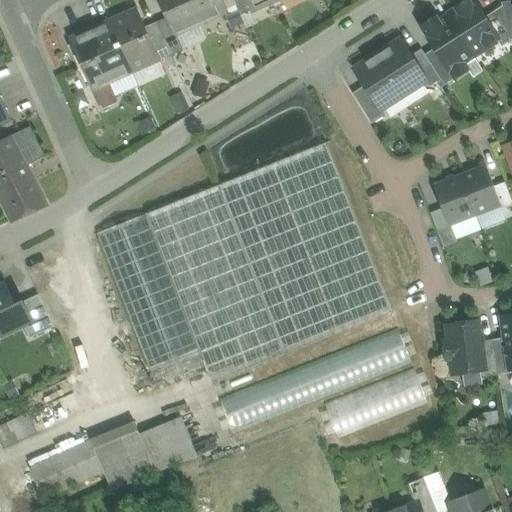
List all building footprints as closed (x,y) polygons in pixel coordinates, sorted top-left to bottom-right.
[(159,0),(167,17),(175,34),(200,23),(224,12),(226,11),(221,0),(159,0)] [(221,0),(226,11),(224,12),(226,17),(228,16),(239,11),(234,0),(221,0)] [(241,16),(253,10),(247,0),(234,0),(239,11),(241,16)] [(275,0),(247,0),(253,10),(275,0)] [(473,0),(470,0),(447,15),(474,57),(498,41),(499,41),(484,18),(473,0)] [(511,0),(502,3),(502,6),(509,38),(511,37),(511,0)] [(502,6),(484,18),(499,41),(498,41),(502,47),(510,42),(509,38),(502,6)] [(136,9),(110,21),(133,72),(157,61),(159,60),(145,27),(136,9)] [(253,10),(241,16),(244,23),(247,28),(258,23),(253,10)] [(244,23),(241,16),(239,11),(228,16),(233,27),(244,23)] [(474,57),(447,15),(438,20),(436,17),(421,27),(435,49),(452,74),(465,66),(464,64),(474,57)] [(175,34),(167,17),(156,22),(171,55),(171,56),(184,50),(176,33),(175,34)] [(110,21),(72,38),(95,89),(112,81),(133,72),(110,21)] [(171,55),(156,22),(145,27),(159,60),(157,61),(157,62),(171,55)] [(200,23),(176,33),(184,50),(185,53),(209,42),(200,23)] [(410,56),(400,40),(377,55),(403,95),(425,81),(426,81),(410,56)] [(429,87),(441,80),(425,55),(422,49),(410,56),(426,81),(425,81),(429,87)] [(435,49),(425,55),(441,80),(445,85),(454,79),(452,74),(435,49)] [(403,95),(377,55),(355,69),(365,85),(381,110),(381,109),(403,95)] [(133,72),(140,89),(165,78),(157,62),(157,61),(133,72)] [(140,89),(133,72),(112,81),(120,98),(140,89)] [(206,82),(200,80),(195,95),(205,98),(207,92),(215,94),(219,79),(207,76),(206,82)] [(381,109),(381,110),(365,85),(352,93),(372,124),(385,115),(381,109)] [(182,94),(172,99),(178,114),(189,110),(182,94)] [(0,127),(12,122),(0,95),(0,127)] [(152,119),(142,122),(146,133),(155,129),(152,119)] [(386,124),(379,128),(383,135),(390,131),(386,124)] [(45,156),(30,127),(12,135),(27,166),(45,156)] [(0,140),(0,199),(12,223),(47,206),(27,166),(12,135),(0,140)] [(146,214),(207,371),(212,383),(391,314),(326,144),(146,214)] [(486,166),(461,176),(475,215),(500,206),(501,205),(494,187),(486,166)] [(436,185),(443,205),(450,224),(475,215),(461,176),(436,185)] [(511,201),(505,182),(494,187),(501,205),(500,206),(501,209),(511,205),(511,201)] [(455,239),(450,224),(443,205),(430,210),(441,243),(455,239)] [(207,371),(146,214),(97,234),(158,391),(207,371)] [(511,261),(510,257),(499,262),(507,281),(511,279),(511,261)] [(6,284),(0,286),(0,336),(0,337),(23,326),(33,321),(24,302),(19,291),(11,294),(6,284)] [(54,327),(38,295),(24,302),(33,321),(23,326),(30,339),(54,327)] [(511,316),(502,318),(505,338),(509,369),(511,369),(511,316)] [(478,322),(447,326),(449,342),(445,343),(447,358),(451,358),(454,374),(480,370),(485,369),(481,341),(478,322)] [(398,331),(218,400),(231,434),(411,364),(398,331)] [(505,338),(493,340),(498,375),(511,373),(511,369),(509,369),(505,338)] [(493,340),(481,341),(485,369),(480,370),(481,378),(498,375),(493,340)] [(414,372),(331,404),(343,435),(426,402),(414,372)] [(0,427),(0,444),(2,449),(37,433),(29,414),(0,427)] [(140,435),(139,436),(155,473),(197,455),(182,418),(140,435)] [(134,422),(90,440),(105,472),(104,472),(112,490),(155,473),(139,436),(140,435),(134,422)] [(90,440),(29,468),(43,499),(104,472),(105,472),(90,440)] [(411,451),(400,447),(397,456),(408,459),(411,451)] [(436,453),(434,460),(441,462),(443,455),(436,453)] [(436,511),(437,511),(424,478),(408,484),(416,503),(419,502),(422,511),(436,511)] [(492,511),(484,490),(448,504),(451,511),(492,511)] [(416,503),(393,511),(392,511),(422,511),(419,502),(416,503)]
